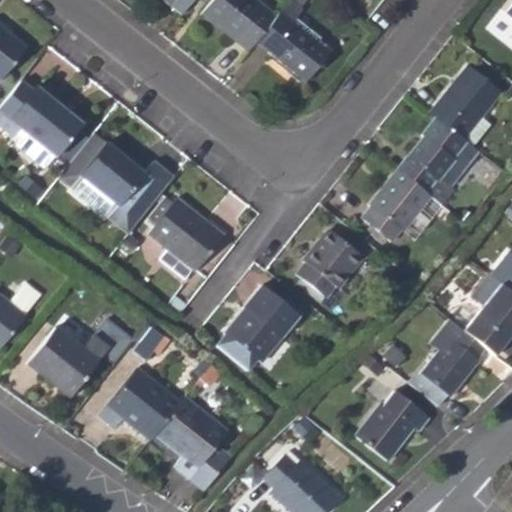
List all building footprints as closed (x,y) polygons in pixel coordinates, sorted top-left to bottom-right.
[(163,0),(180,14),(191,0),(163,0)] [(210,0),(199,14),(247,52),(253,44),(274,18),(251,0),(210,0)] [(295,8),(287,1),(274,18),(253,44),(303,85),(328,53),(287,18),(295,8)] [(511,3),(498,23),(511,34),(511,3)] [(0,78),(24,49),(0,29),(0,78)] [(465,67),(427,114),(432,118),(458,139),(476,117),(496,93),(465,67)] [(17,129),(54,158),(79,126),(31,87),(28,92),(17,83),(0,102),(0,127),(11,137),(17,129)] [(461,141),(468,148),(486,125),(476,117),(458,139),(461,141)] [(449,158),(461,141),(458,139),(432,118),(419,136),(421,138),(395,171),(428,196),(434,202),(444,189),(435,181),(452,160),(449,158)] [(102,144),(90,135),(56,179),(69,189),(78,176),(102,144)] [(435,181),(444,189),(474,151),(468,148),(461,141),(449,158),(452,160),(435,181)] [(143,176),(102,144),(78,176),(69,189),(70,193),(105,219),(108,219),(126,234),(171,178),(153,164),(143,176)] [(400,234),(428,196),(395,171),(368,207),(369,209),(361,221),(390,243),(397,231),(400,234)] [(145,234),(165,249),(191,269),(193,271),(220,236),(172,199),(145,234)] [(295,277),(322,299),(331,288),(334,289),(359,257),(327,231),(302,264),(303,265),(295,277)] [(104,236),(92,251),(105,261),(117,247),(104,236)] [(158,260),(183,280),(191,269),(165,249),(158,260)] [(511,256),(507,252),(488,277),(498,286),(511,297),(511,256)] [(7,304),(0,298),(0,345),(23,317),(22,315),(37,296),(23,284),(7,304)] [(220,343),(249,367),(265,347),(269,351),(297,317),(259,286),(241,310),(243,312),(220,343)] [(491,356),(511,330),(511,297),(498,286),(461,332),(483,349),(491,356)] [(79,351),(50,329),(25,364),(68,396),(100,354),(112,364),(128,342),(130,341),(103,320),(79,351)] [(141,353),(160,330),(146,320),(130,341),(128,342),(141,353)] [(428,344),(437,351),(447,338),(449,339),(457,328),(447,321),(428,344)] [(474,359),(483,349),(461,332),(457,328),(449,339),(447,338),(437,351),(419,375),(402,382),(433,407),(442,395),(446,398),(476,362),(474,359)] [(374,354),(380,359),(391,345),(385,339),(374,354)] [(195,381),(206,389),(217,373),(207,365),(195,381)] [(121,419),(149,440),(153,435),(177,404),(132,372),(97,416),(113,428),(121,419)] [(355,437),(384,460),(409,429),(415,433),(426,418),(394,393),(381,408),(378,407),(355,437)] [(173,466),(202,490),(230,455),(216,444),(223,433),(181,399),(177,404),(153,435),(180,456),(173,466)] [(268,492),(289,511),(320,511),(334,498),(297,462),(292,467),(281,457),(262,478),(272,488),(268,492)]
